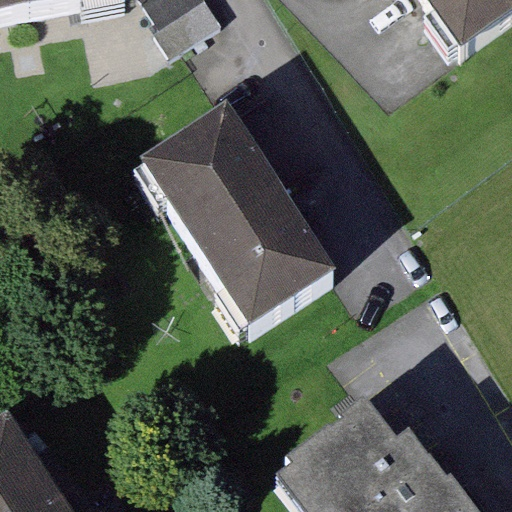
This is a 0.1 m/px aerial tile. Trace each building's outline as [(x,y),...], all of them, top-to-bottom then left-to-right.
[(0,0),(0,24),(129,0),(0,0)] [(511,0),(429,0),(476,61),(511,33),(511,0)] [(333,294),(222,116),(141,167),(250,343),(333,294)] [(469,511),(385,405),(288,482),(311,511),(469,511)] [(68,511),(20,437),(0,449),(0,511),(68,511)]
